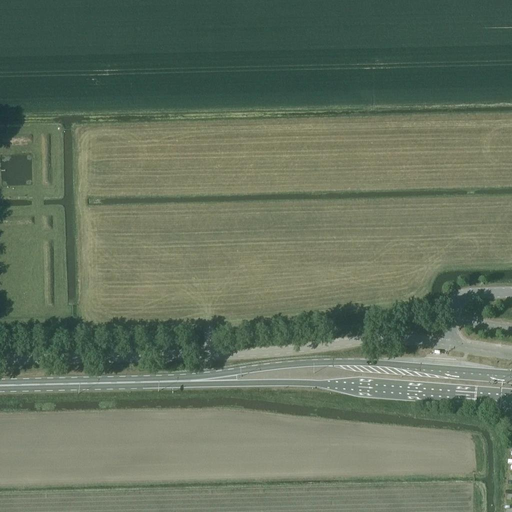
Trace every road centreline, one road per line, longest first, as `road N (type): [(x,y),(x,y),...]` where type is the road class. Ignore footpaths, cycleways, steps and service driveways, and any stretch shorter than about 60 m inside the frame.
road 1 (unclassified): [(0,360),(269,352),(375,338),(449,345)]
road 2 (secondary): [(511,376),(344,362),(195,381)]
road 3 (secondary): [(195,381),(511,399)]
road 4 (secondary): [(195,381),(0,386)]
